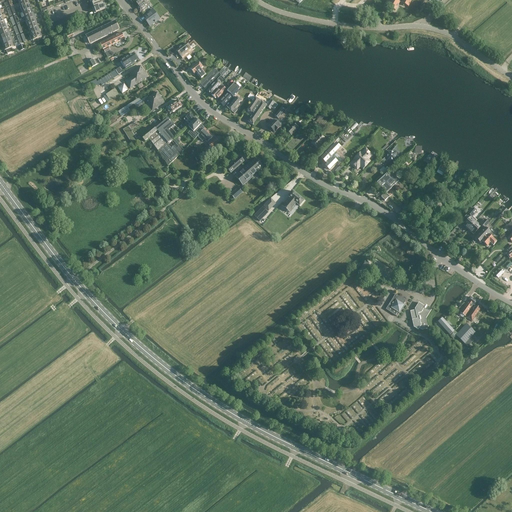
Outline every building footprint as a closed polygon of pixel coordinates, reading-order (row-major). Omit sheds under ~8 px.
[(149,5),(146,2),(148,1),(147,0),(136,0),(135,1),(139,7),(137,9),(140,13),(149,5)] [(400,0),(391,0),(388,6),(395,10),(400,2),(408,6),(411,0),(401,0),(401,1),(400,0)] [(103,4),(94,7),(96,13),(105,9),(103,4)] [(160,19),(152,10),(144,16),(147,19),(145,20),(150,26),(160,19)] [(25,19),(26,22),(35,18),(33,14),(24,17),(23,18),(23,20),(25,19)] [(36,22),(35,18),(26,22),(27,26),(36,23),(36,22)] [(118,29),(115,21),(86,35),(90,43),(118,29)] [(40,32),(31,35),(29,36),(31,41),(32,40),(41,37),(41,36),(40,32)] [(124,39),(124,37),(121,33),(100,43),(106,56),(111,53),(108,47),(124,39)] [(10,38),(1,41),(2,46),(3,46),(12,43),(13,42),(12,37),(10,38)] [(13,47),(12,43),(3,46),(2,46),(4,51),(13,47)] [(179,48),(176,51),(182,58),(192,51),(186,43),(181,47),(181,46),(181,47),(179,48)] [(133,54),(128,57),(127,55),(120,60),(126,69),(133,65),(132,63),(137,60),(133,54)] [(94,59),(89,62),(92,67),(97,65),(94,59)] [(201,78),(206,74),(201,69),(203,67),(199,62),(190,69),(194,74),(196,73),(201,78)] [(148,77),(140,66),(128,74),(131,77),(125,81),(130,89),(138,83),(148,77)] [(216,74),(214,72),(214,71),(215,72),(219,68),(216,66),(200,83),(205,88),(210,82),(209,81),(216,74)] [(97,82),(98,86),(101,85),(102,86),(123,72),(120,67),(115,70),(97,82)] [(207,91),(211,94),(212,95),(217,89),(218,87),(225,80),(220,76),(207,91)] [(234,97),(235,95),(242,88),(238,84),(237,85),(233,82),(226,90),(228,92),(233,96),(234,97)] [(122,94),(129,89),(125,83),(118,87),(122,94)] [(217,89),(212,95),(215,98),(217,96),(218,98),(224,91),(226,89),(222,86),(218,90),(217,89)] [(115,88),(106,94),(111,101),(119,96),(115,88)] [(164,103),(157,92),(148,97),(147,96),(142,99),(143,101),(144,100),(151,111),(164,103)] [(228,92),(219,101),(224,106),(233,96),(228,92)] [(237,97),(227,108),(232,112),(234,113),(238,110),(235,108),(242,100),(237,97)] [(252,115),(248,121),(253,125),(258,118),(267,105),(256,97),(255,97),(253,101),(246,111),(252,115)] [(139,98),(125,107),(128,112),(143,103),(139,98)] [(182,106),(178,101),(166,108),(170,114),(182,106)] [(283,105),(274,115),(278,119),(287,108),(283,105)] [(195,119),(189,114),(184,119),(189,125),(195,119)] [(155,129),(167,144),(174,138),(168,130),(174,125),(170,120),(168,118),(155,129)] [(324,122),(319,118),(315,123),(319,127),(324,122)] [(194,139),(197,136),(204,128),(196,119),(190,125),(189,126),(191,129),(188,133),(194,139)] [(281,126),(274,120),(267,127),(270,131),(272,129),(275,132),(281,126)] [(136,122),(129,126),(131,130),(138,126),(136,122)] [(288,129),(289,130),(287,131),(291,135),(297,129),(293,125),(291,127),(290,127),(288,129)] [(204,128),(197,136),(202,141),(204,139),(207,142),(209,140),(213,136),(206,130),(204,128)] [(171,148),(167,144),(155,129),(143,139),(145,142),(149,139),(159,152),(168,166),(184,150),(177,143),(171,148)] [(325,140),(320,135),(312,143),(317,148),(325,140)] [(219,143),(216,139),(208,143),(211,148),(219,143)] [(333,166),(337,162),(338,164),(342,160),(335,153),(337,150),(335,149),(338,146),(336,143),(330,149),(330,148),(329,149),(330,150),(327,153),(321,158),(325,162),(327,161),(329,162),(325,166),(330,170),(333,166)] [(382,161),(396,162),(396,157),(398,157),(399,152),(396,152),(397,145),(391,152),(386,151),(386,156),(382,161)] [(352,165),(356,169),(360,166),(361,167),(364,170),(371,163),(367,159),(371,155),(367,151),(363,155),(361,154),(354,161),(355,162),(352,165)] [(243,161),(239,157),(227,168),(231,173),(243,161)] [(262,167),(255,160),(249,165),(249,164),(244,169),(235,177),(241,184),(250,176),(250,177),(262,167)] [(446,171),(440,167),(438,171),(444,175),(446,171)] [(382,198),(384,200),(386,202),(391,198),(389,195),(394,191),(393,189),(397,185),(388,176),(378,184),(379,186),(378,187),(386,195),(382,198)] [(239,189),(231,195),(235,200),(243,193),(239,189)] [(304,201),(292,191),(288,197),(289,198),(282,206),(285,209),(287,211),(287,210),(290,213),(297,204),(299,206),(304,201)] [(267,202),(264,206),(269,211),(272,207),(267,202)] [(268,212),(263,207),(254,216),(260,221),(268,212)] [(500,212),(503,216),(508,211),(504,208),(500,212)] [(463,225),(468,230),(475,222),(473,220),(474,218),(473,217),(477,212),(473,209),(468,214),(471,217),(470,217),(463,225)] [(484,219),(479,225),(481,227),(481,226),(484,228),(488,225),(488,224),(484,219)] [(479,225),(475,222),(468,230),(474,234),(481,227),(479,225)] [(488,225),(484,228),(475,238),(480,243),(482,241),(487,246),(490,243),(493,245),(496,242),(492,238),(494,236),(489,231),(492,228),(488,225)] [(366,263),(359,272),(363,276),(370,266),(369,265),(366,263)] [(404,305),(403,304),(405,301),(395,294),(386,309),(396,316),(398,313),(399,313),(404,305)] [(481,307),(477,303),(470,297),(467,301),(468,301),(460,312),(466,316),(473,307),(474,308),(467,317),(471,320),(481,307)] [(412,320),(413,327),(416,329),(418,327),(422,330),(428,328),(427,326),(426,318),(432,309),(426,305),(425,306),(419,302),(415,308),(416,311),(410,312),(411,314),(410,316),(410,318),(412,320)] [(442,318),(438,322),(451,335),(455,331),(442,318)] [(474,339),(471,337),(475,333),(466,325),(456,336),(467,347),(474,339)] [(445,357),(440,361),(444,366),(449,362),(445,357)]
